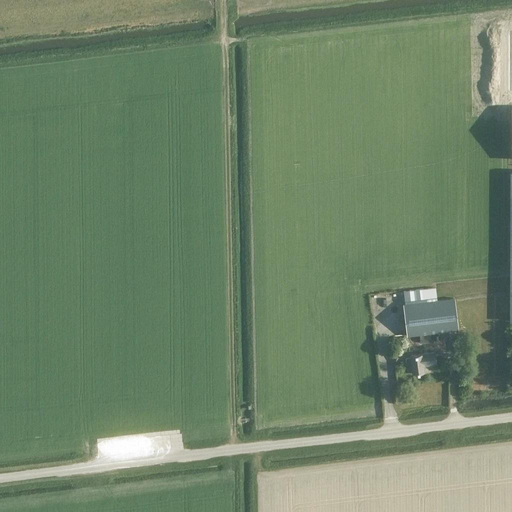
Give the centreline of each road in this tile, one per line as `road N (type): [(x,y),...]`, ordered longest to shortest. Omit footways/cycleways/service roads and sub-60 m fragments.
road 1 (unclassified): [(0,481),(511,418)]
road 2 (unknown): [(228,35),(235,452)]
